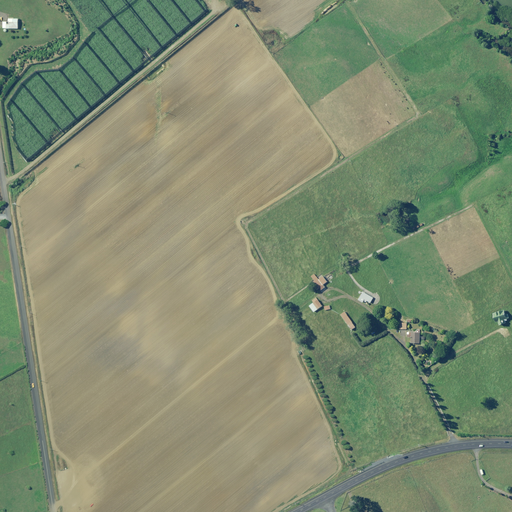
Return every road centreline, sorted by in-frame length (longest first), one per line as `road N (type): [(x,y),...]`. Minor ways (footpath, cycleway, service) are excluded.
road 1 (unclassified): [(53,511),(8,218)]
road 2 (secondary): [(511,443),(422,452),(325,496)]
